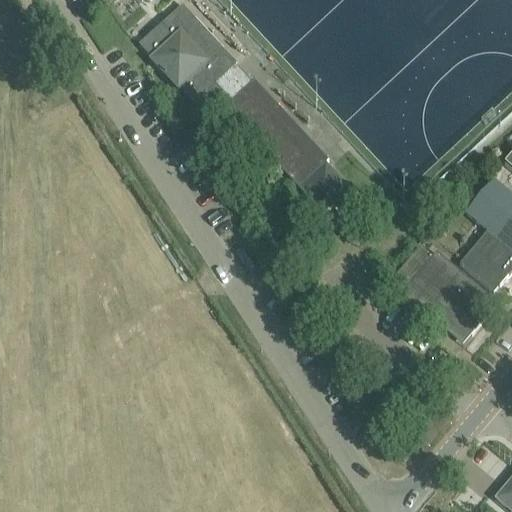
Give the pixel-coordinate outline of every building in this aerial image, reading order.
[(418,179),(511,91),(511,0),(229,0),(407,190),(412,179),(418,179)] [(351,193),(321,161),(317,165),(231,72),(236,67),(182,9),(139,49),(151,62),(149,64),(178,96),(181,94),(210,125),(225,112),(299,192),(324,218),(351,193)] [(511,199),(494,185),(467,217),(488,235),(460,269),(494,297),(511,275),(511,199)] [(419,253),(414,258),(388,289),(426,321),(436,308),(472,338),(498,308),(437,257),(431,263),(419,253)] [(511,511),(511,482),(495,503),(502,509),(505,511),(511,511)]
